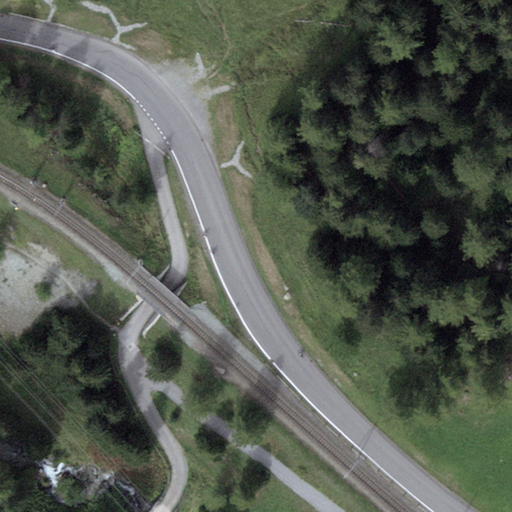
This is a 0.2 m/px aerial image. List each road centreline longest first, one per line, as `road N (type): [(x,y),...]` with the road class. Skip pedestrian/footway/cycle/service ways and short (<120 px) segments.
road 1 (secondary): [(453,511),(320,396),(272,337),(233,266),(176,124)]
road 2 (unclassified): [(162,511),(177,486),(176,455),(125,357),(134,324),(175,276),(154,151),(176,124)]
road 3 (track): [(333,511),(125,357)]
road 4 (secondary): [(176,124),(143,83),(112,61),(0,26)]
